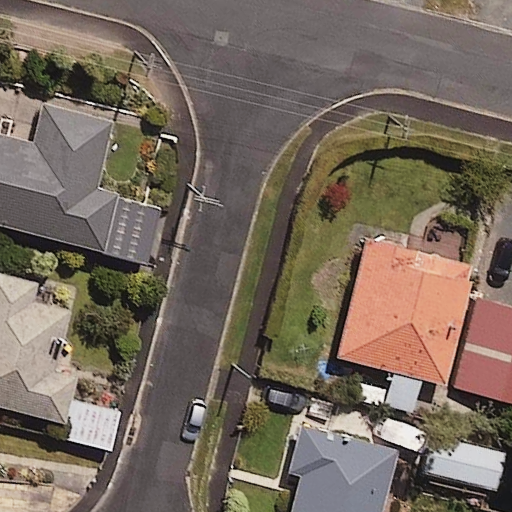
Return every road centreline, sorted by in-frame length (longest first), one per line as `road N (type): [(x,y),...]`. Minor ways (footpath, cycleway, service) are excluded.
road 1 (residential): [(155,511),(277,9)]
road 2 (residential): [(511,71),(277,9)]
